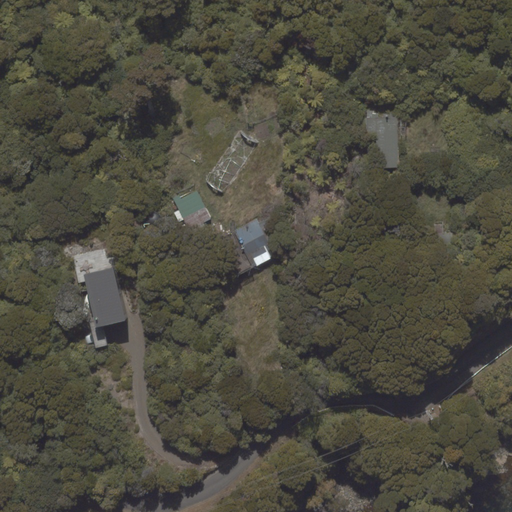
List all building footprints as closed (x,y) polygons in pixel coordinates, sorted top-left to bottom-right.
[(367,118),(366,118),(368,168),(399,167),(398,117),(379,117),(379,113),(374,113),(374,111),(367,111),(367,118)] [(196,187),(173,198),(189,230),(211,219),(196,187)] [(256,218),(232,230),(252,268),(273,258),(266,245),(269,243),(256,218)] [(443,224),(434,224),(435,245),(453,244),(453,233),(443,233),(443,224)] [(115,267),(84,274),(94,321),(89,323),(95,348),(107,345),(103,325),(127,320),(115,267)]
